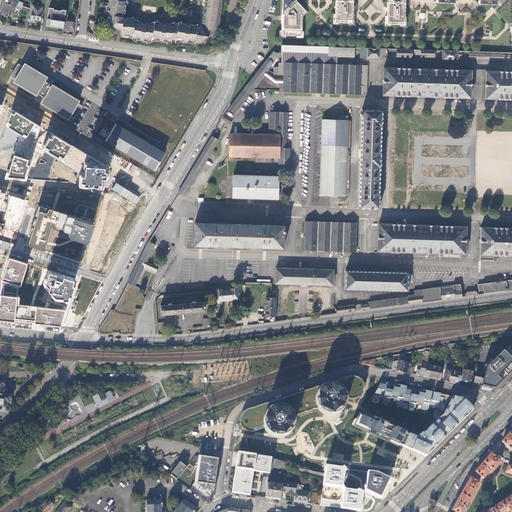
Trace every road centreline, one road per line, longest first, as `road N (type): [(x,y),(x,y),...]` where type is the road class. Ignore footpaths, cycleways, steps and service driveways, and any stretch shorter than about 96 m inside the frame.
road 1 (tertiary): [(511,295),(176,340),(82,338)]
road 2 (residential): [(219,502),(237,410),(345,370),(476,393),(493,409)]
road 3 (residential): [(161,193),(0,97)]
road 4 (tertiary): [(231,61),(224,89),(161,193)]
road 5 (primary): [(493,409),(390,511)]
road 6 (residential): [(0,435),(82,338)]
